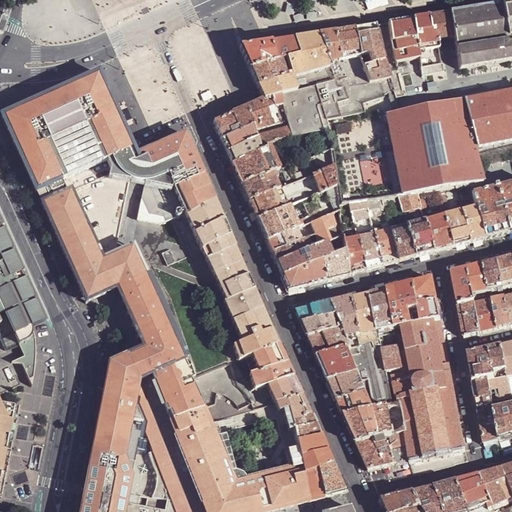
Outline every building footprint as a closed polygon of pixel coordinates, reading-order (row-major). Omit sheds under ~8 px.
[(511,3),(469,11),(450,14),(453,37),(459,70),(511,61),(511,55),(509,38),(511,37),(511,3)] [(438,16),(428,17),(432,37),(437,37),(437,40),(447,38),(453,37),(450,14),(447,15),(443,15),(441,15),(438,16)] [(420,19),(413,20),(416,40),(418,50),(418,53),(439,49),(437,40),(437,37),(432,37),(428,17),(420,19)] [(399,22),(388,24),(391,44),(416,40),(413,20),(399,22)] [(372,66),(364,67),(370,83),(390,79),(382,53),(376,26),(367,28),(354,30),(360,58),(365,57),(368,56),(372,66)] [(343,31),(335,32),(341,62),(351,87),(366,84),(370,83),(364,67),(362,67),(360,58),(354,30),(343,31)] [(325,34),(318,35),(330,66),(337,82),(338,89),(339,90),(351,87),(341,62),(335,32),(325,34)] [(307,37),(293,40),(297,57),(285,61),(291,77),(299,75),(319,69),(330,66),(318,35),(307,37)] [(280,42),(270,43),(274,64),(280,62),(285,61),(297,57),(293,40),(280,42)] [(416,40),(391,44),(393,54),(418,50),(416,40)] [(257,45),(239,49),(249,71),(274,64),(270,43),(257,45)] [(439,49),(418,53),(419,60),(421,68),(441,65),(439,49)] [(418,50),(393,54),(395,64),(419,60),(418,53),(418,50)] [(372,66),(368,56),(365,57),(360,58),(362,67),(364,67),(372,66)] [(285,61),(280,62),(286,79),(291,77),(285,61)] [(274,64),(249,71),(254,81),(257,87),(286,79),(280,62),(274,64)] [(441,65),(421,68),(422,77),(444,73),(442,65),(441,65)] [(279,97),(314,88),(315,87),(316,88),(337,82),(330,66),(319,69),(299,75),(291,77),(286,79),(257,87),(260,94),(263,100),(263,102),(279,97)] [(90,303),(102,298),(117,292),(125,310),(133,330),(141,349),(145,360),(150,372),(152,377),(154,383),(158,394),(162,404),(167,415),(173,430),(175,434),(209,424),(190,382),(183,363),(184,363),(134,248),(123,253),(100,263),(97,255),(99,254),(87,228),(85,229),(80,218),(83,217),(71,191),(66,193),(62,182),(106,163),(110,173),(109,181),(135,186),(143,188),(137,222),(160,227),(164,225),(172,221),(184,215),(185,218),(215,201),(211,193),(205,179),(203,174),(199,166),(197,160),(192,151),(186,136),(168,144),(151,152),(140,156),(134,158),(99,75),(6,116),(1,118),(7,131),(13,144),(20,161),(27,177),(33,190),(39,202),(44,214),(51,229),(57,243),(62,255),(69,270),(75,285),(81,297),(85,306),(90,303)] [(316,93),(325,122),(365,114),(362,105),(384,98),(383,96),(395,92),(390,79),(370,83),(366,84),(351,87),(339,90),(338,89),(316,93)] [(328,131),(325,122),(316,93),(314,88),(279,97),(292,137),(314,133),(316,132),(326,132),(327,132),(328,131)] [(511,92),(485,97),(464,102),(475,149),(511,141),(511,92)] [(292,137),(279,97),(263,102),(263,100),(246,108),(231,115),(239,134),(251,128),(253,133),(279,125),(273,109),(281,107),(286,122),(288,128),(291,137),(292,137)] [(464,102),(387,117),(402,197),(483,183),(475,149),(464,102)] [(279,125),(286,122),(281,107),(273,109),(279,125)] [(223,118),(212,124),(219,138),(221,142),(239,134),(231,115),(223,118)] [(224,149),(226,155),(255,141),(254,139),(253,133),(251,128),(239,134),(221,142),(224,149)] [(291,137),(288,128),(254,139),(255,141),(258,149),(268,145),(280,140),(291,137)] [(316,132),(314,133),(319,155),(321,154),(330,151),(326,132),(316,132)] [(275,154),(279,153),(286,168),(287,168),(291,166),(280,140),(268,145),(269,147),(272,153),(273,152),(275,154)] [(230,163),(232,167),(260,153),(260,152),(258,149),(255,141),(226,155),(230,163)] [(238,179),(241,187),(272,174),(279,171),(272,153),(269,147),(260,152),(260,153),(232,167),(238,179)] [(321,154),(327,170),(333,168),(330,151),(321,154)] [(511,160),(503,163),(505,170),(511,168),(511,160)] [(495,182),(511,177),(511,168),(505,170),(503,163),(481,168),(486,184),(495,182)] [(292,206),(325,192),(336,188),(333,168),(327,170),(293,184),(279,189),(248,203),(253,214),(256,221),(288,207),(292,206)] [(279,171),(272,174),(279,189),(293,184),(287,168),(279,171)] [(244,195),(248,203),(279,189),(272,174),(241,187),(244,195)] [(496,188),(511,184),(511,177),(495,182),(496,188)] [(470,189),(472,194),(496,188),(495,182),(486,184),(486,185),(470,189)] [(511,233),(511,184),(496,188),(508,234),(511,233)] [(458,190),(460,198),(472,195),(472,194),(470,189),(470,187),(458,190)] [(336,188),(325,192),(334,214),(340,212),(339,209),(336,188)] [(476,209),(484,241),(497,237),(508,234),(496,188),(472,194),(472,195),(474,204),(476,209)] [(437,193),(441,211),(458,207),(462,203),(460,198),(458,190),(437,193)] [(421,211),(427,210),(424,201),(423,201),(421,195),(417,196),(421,210),(421,211)] [(401,208),(402,214),(421,210),(417,196),(402,198),(399,199),(401,208)] [(399,199),(382,201),(383,206),(392,205),(393,209),(401,208),(399,199)] [(193,236),(224,221),(219,211),(215,201),(185,218),(193,236)] [(397,263),(390,231),(383,206),(382,201),(366,203),(370,218),(374,235),(382,268),(391,265),(397,263)] [(351,214),(353,222),(370,218),(366,203),(350,207),(351,214)] [(458,208),(460,213),(476,209),(474,204),(458,208)] [(288,207),(293,219),(297,217),(292,206),(288,207)] [(261,233),(266,243),(298,229),(293,219),(288,207),(256,221),(261,233)] [(340,212),(340,216),(351,214),(350,207),(339,209),(340,212)] [(460,213),(468,245),(476,243),(484,241),(476,209),(460,213)] [(333,215),(339,239),(343,238),(340,216),(340,212),(334,214),(333,215)] [(443,218),(451,249),(461,246),(468,245),(460,213),(443,217),(443,218)] [(273,259),(275,265),(311,251),(308,243),(316,240),(319,247),(327,244),(339,239),(333,215),(311,224),(315,236),(271,255),(273,259)] [(405,223),(406,227),(424,222),(422,217),(407,221),(408,222),(405,223)] [(424,223),(432,254),(444,251),(451,249),(443,218),(424,223)] [(193,236),(200,251),(201,251),(202,250),(230,236),(226,225),(224,221),(193,236)] [(406,227),(414,259),(424,256),(432,254),(424,223),(424,222),(406,227)] [(43,322),(0,224),(0,257),(31,327),(39,324),(43,322)] [(269,250),(271,255),(315,236),(311,224),(298,229),(266,243),(269,250)] [(390,231),(397,263),(405,261),(414,259),(406,227),(390,231)] [(358,239),(366,272),(375,269),(382,268),(374,235),(361,238),(358,239)] [(233,241),(230,236),(202,250),(201,251),(206,261),(225,303),(224,303),(242,344),(233,348),(239,362),(246,359),(279,345),(275,336),(268,322),(261,305),(254,289),(246,271),(240,257),(233,241)] [(345,252),(348,276),(360,273),(366,272),(358,239),(349,241),(348,236),(343,238),(345,252)] [(327,244),(332,257),(345,252),(343,238),(339,239),(327,244)] [(308,243),(311,251),(319,247),(316,240),(308,243)] [(279,272),(281,277),(321,261),(332,257),(327,244),(319,247),(311,251),(275,265),(279,272)] [(321,261),(327,282),(339,279),(348,276),(345,252),(332,257),(321,261)] [(0,327),(1,331),(0,331),(0,336),(7,352),(19,347),(21,352),(24,359),(11,364),(21,366),(31,389),(34,371),(35,353),(35,346),(35,339),(34,336),(31,327),(0,257),(0,327)] [(511,288),(511,258),(505,260),(497,262),(503,291),(511,288)] [(309,287),(327,282),(321,261),(281,277),(285,285),(288,292),(309,287)] [(504,295),(503,291),(497,262),(490,264),(483,266),(489,298),(489,299),(491,298),(504,295)] [(468,270),(474,301),(489,298),(483,266),(475,268),(468,270)] [(474,301),(468,270),(452,274),(455,292),(458,307),(474,304),(474,301)] [(432,279),(413,285),(417,306),(437,302),(434,290),(432,279)] [(394,290),(388,291),(395,330),(401,329),(413,326),(410,312),(418,311),(417,306),(413,285),(400,288),(394,290)] [(395,330),(388,291),(379,294),(370,296),(377,334),(395,330)] [(511,328),(505,299),(505,298),(504,295),(491,298),(497,331),(504,330),(511,328)] [(377,334),(370,296),(362,298),(353,300),(360,336),(360,337),(377,334)] [(474,304),(480,335),(490,333),(497,331),(491,298),(489,299),(489,298),(474,301),(474,304)] [(360,336),(353,300),(342,303),(333,306),(338,319),(343,332),(346,340),(357,338),(357,337),(360,336)] [(438,308),(437,302),(417,306),(418,311),(418,314),(420,325),(434,322),(441,321),(438,308)] [(464,339),(480,335),(474,304),(458,307),(461,324),(464,339)] [(317,310),(298,315),(300,320),(304,327),(335,320),(338,319),(333,306),(317,310)] [(335,320),(338,333),(343,332),(338,319),(335,320)] [(307,334),(309,340),(338,333),(335,320),(304,327),(307,334)] [(441,321),(434,322),(442,366),(449,365),(441,321)] [(411,464),(423,462),(424,463),(429,461),(430,462),(447,458),(447,457),(453,456),(453,455),(466,452),(449,365),(442,366),(434,322),(420,325),(415,326),(413,326),(401,329),(405,349),(398,350),(402,370),(403,376),(392,378),(393,387),(396,399),(398,399),(399,405),(405,434),(410,461),(411,464)] [(395,330),(395,333),(398,347),(398,350),(405,349),(401,329),(395,330)] [(395,330),(377,334),(379,339),(381,351),(382,353),(398,350),(398,347),(384,349),(381,336),(395,333),(395,330)] [(338,333),(309,340),(315,352),(318,359),(348,351),(350,350),(346,340),(343,332),(338,333)] [(377,334),(360,337),(360,336),(357,337),(357,338),(359,348),(350,350),(348,351),(358,375),(361,383),(368,382),(371,395),(375,410),(393,406),(389,388),(388,388),(386,373),(382,353),(381,351),(379,339),(377,334)] [(252,376),(287,363),(282,352),(279,345),(246,359),(252,376)] [(511,345),(502,348),(507,373),(508,378),(508,380),(511,378),(511,345)] [(470,372),(473,384),(488,381),(495,380),(494,375),(507,373),(502,348),(467,356),(470,372)] [(132,353),(126,356),(137,383),(143,380),(152,377),(150,372),(145,360),(141,349),(132,353)] [(382,353),(386,373),(391,372),(402,370),(398,350),(382,353)] [(348,351),(318,359),(324,373),(329,383),(358,375),(348,351)] [(95,433),(91,454),(87,475),(82,498),(80,511),(79,511),(188,511),(183,499),(177,483),(170,466),(163,449),(158,436),(137,383),(126,357),(126,356),(113,361),(108,363),(104,381),(104,386),(104,387),(103,391),(99,411),(95,433)] [(267,387),(293,378),(290,369),(287,363),(252,376),(250,376),(255,391),(267,387)] [(358,375),(329,383),(334,396),(338,403),(366,396),(361,383),(358,375)] [(293,378),(267,387),(271,394),(297,386),(293,378)] [(495,380),(488,381),(493,408),(500,442),(511,438),(511,395),(510,384),(508,380),(508,378),(495,380)] [(475,399),(478,410),(493,408),(488,381),(473,384),(475,399)] [(361,383),(366,396),(367,396),(371,395),(368,382),(361,383)] [(297,386),(271,394),(276,404),(285,401),(302,396),(297,386)] [(290,421),(310,415),(305,404),(302,396),(285,401),(290,421)] [(366,396),(338,403),(341,410),(344,417),(373,411),(367,396),(366,396)] [(285,401),(276,404),(209,424),(175,434),(205,511),(273,511),(310,503),(303,474),(300,460),(296,444),(292,431),(290,421),(285,401)] [(0,480),(14,409),(0,405),(0,480)] [(373,411),(344,417),(351,432),(357,445),(384,439),(389,437),(392,437),(405,434),(399,405),(393,406),(375,410),(373,411)] [(478,410),(484,446),(492,445),(500,442),(493,408),(478,410)] [(0,498),(1,499),(19,410),(14,409),(0,480),(0,498)] [(292,431),(315,425),(312,418),(310,415),(290,421),(292,431)] [(296,444),(320,438),(317,430),(315,425),(292,431),(296,444)] [(376,470),(396,465),(410,461),(405,434),(392,437),(389,437),(391,449),(389,449),(384,439),(357,445),(363,459),(369,472),(376,470)] [(300,460),(327,453),(324,445),(320,438),(296,444),(300,460)] [(317,470),(333,465),(330,460),(327,453),(300,460),(303,474),(317,470)] [(329,498),(345,494),(337,476),(333,465),(317,470),(324,499),(329,498)] [(511,468),(503,471),(511,492),(511,468)] [(317,470),(303,474),(310,503),(317,501),(324,499),(317,470)] [(511,502),(511,492),(503,471),(489,474),(479,477),(492,506),(494,510),(511,502)] [(477,511),(492,506),(479,477),(468,480),(457,483),(469,511),(477,511)] [(445,486),(435,489),(444,511),(469,511),(457,483),(445,486)] [(424,492),(414,494),(421,510),(422,511),(444,511),(435,489),(424,492)] [(382,503),(386,511),(415,511),(421,510),(414,494),(400,498),(382,503)] [(511,511),(511,502),(494,510),(494,511),(511,511)]
